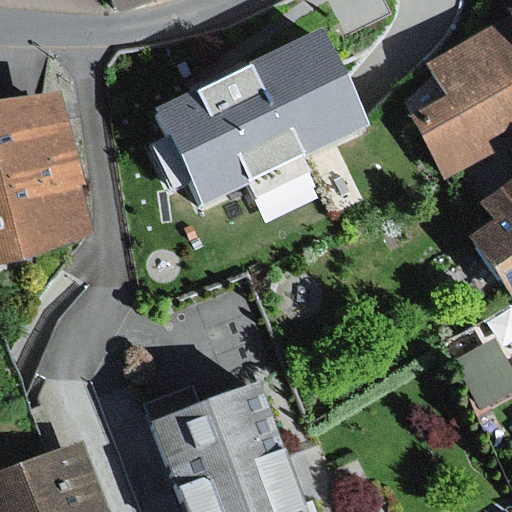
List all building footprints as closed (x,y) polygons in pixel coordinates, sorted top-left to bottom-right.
[(68,0),(71,5),(81,0),(94,0),(107,25),(158,0),(68,0)] [(442,104),(404,124),(440,186),(490,161),(481,146),(511,129),(511,36),(504,23),(420,71),(442,104)] [(221,87),(147,123),(193,219),(364,137),(317,41),(221,87)] [(54,97),(0,110),(0,271),(94,246),(54,97)] [(511,181),(472,209),(486,230),(463,245),(509,311),(511,309),(511,181)] [(511,382),(492,345),(446,369),(472,418),(511,396),(511,382)] [(190,394),(134,415),(172,511),(298,511),(253,394),(198,415),(190,394)] [(101,511),(80,449),(0,476),(0,511),(101,511)]
